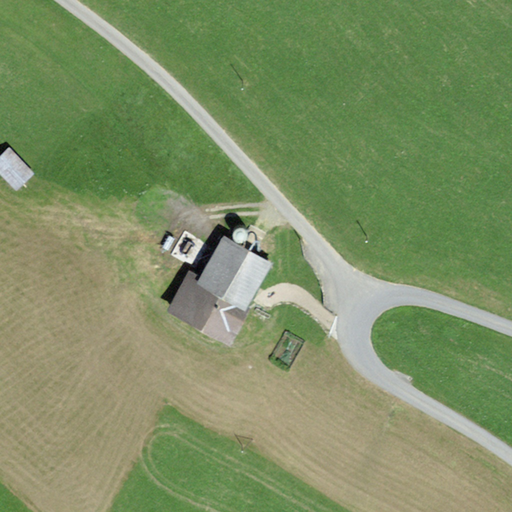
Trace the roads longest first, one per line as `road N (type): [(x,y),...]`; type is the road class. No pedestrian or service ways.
road 1 (track): [(368,309),(169,83),(59,0)]
road 2 (unclassified): [(511,458),(362,362),(355,333),(368,309),(388,296),(418,297),(511,329)]
